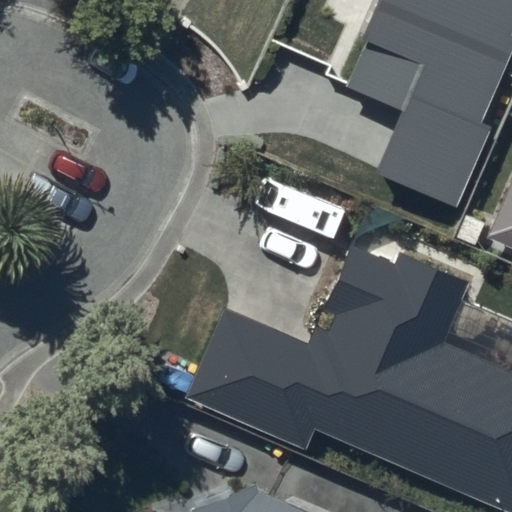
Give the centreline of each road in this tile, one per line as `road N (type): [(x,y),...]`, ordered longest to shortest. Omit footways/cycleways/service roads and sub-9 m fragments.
road 1 (residential): [(112,89),(134,113),(143,149),(104,244),(68,278),(0,301)]
road 2 (residential): [(0,55),(40,53),(112,89)]
